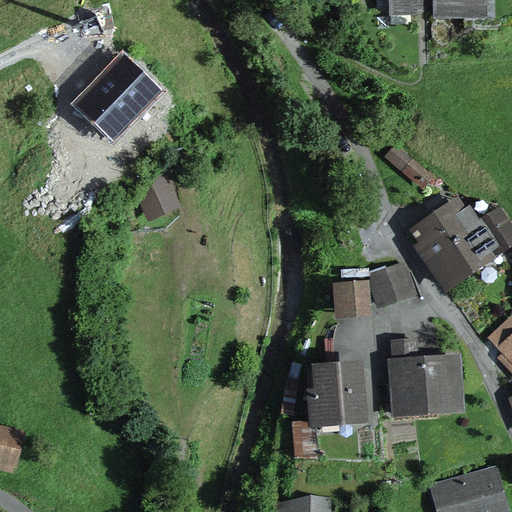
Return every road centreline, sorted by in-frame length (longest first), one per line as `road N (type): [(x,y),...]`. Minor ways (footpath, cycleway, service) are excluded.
road 1 (residential): [(511,423),(469,337),(409,256),(369,165)]
road 2 (track): [(180,511),(185,446),(171,376),(180,232)]
road 3 (track): [(280,29),(301,30),(371,75),(409,85),(418,81),(420,27)]
road 4 (track): [(280,29),(369,165)]
